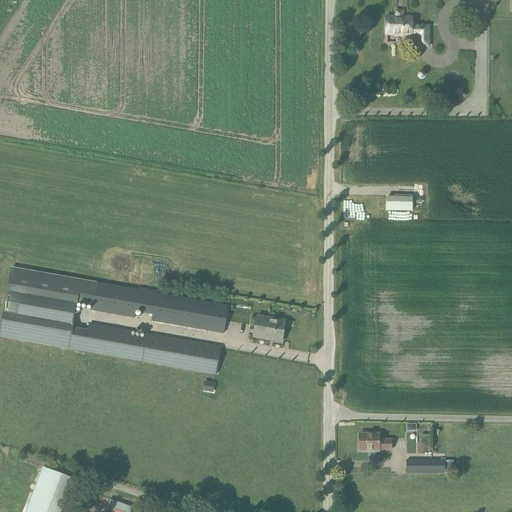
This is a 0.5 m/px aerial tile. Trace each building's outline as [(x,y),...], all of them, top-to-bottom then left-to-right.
[(412,18),(412,17),(404,17),(404,11),(395,10),(395,17),(387,17),(386,34),(412,35),(412,34),(418,34),(419,37),(419,46),(428,47),(429,26),(412,26),(412,18)] [(388,211),(414,212),(414,199),(388,199),(388,211)] [(354,218),(343,220),(344,228),(355,226),(354,218)] [(92,306),(97,283),(12,268),(0,335),(0,337),(69,349),(77,304),(92,306)] [(152,315),(151,321),(224,334),(229,306),(157,293),(158,292),(139,288),(138,290),(97,282),(97,283),(92,306),(91,311),(135,318),(136,311),(143,312),(143,313),(152,315)] [(253,337),(268,339),(268,335),(283,337),(285,322),(272,319),(273,312),(277,313),(278,303),(252,299),(250,308),(268,311),(267,319),(257,317),(253,337)] [(141,362),(216,375),(221,347),(145,334),(144,338),(132,336),(133,332),(89,324),(84,352),(126,360),(126,362),(141,364),(141,362)] [(366,448),(366,450),(379,451),(392,451),(392,439),(379,439),(379,435),(359,435),(359,448),(366,448)] [(446,461),(407,461),(407,475),(446,475),(446,461)] [(42,467),(25,511),(61,511),(74,479),(42,467)] [(131,511),(132,509),(133,507),(127,505),(110,500),(107,506),(123,511),(131,511)]
